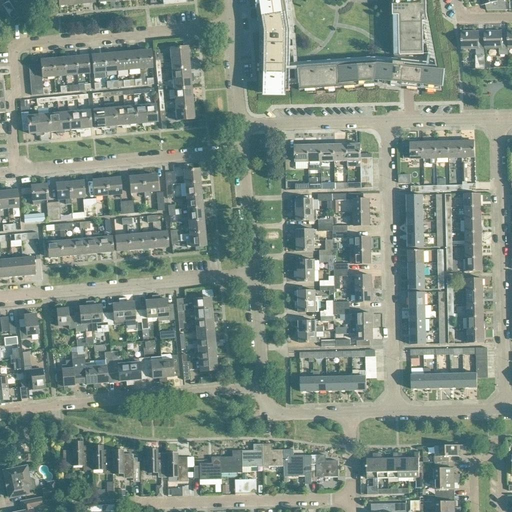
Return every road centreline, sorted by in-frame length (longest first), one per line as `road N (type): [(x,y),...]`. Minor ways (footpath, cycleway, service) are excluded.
road 1 (residential): [(17,172),(11,99),(21,46),(232,25)]
road 2 (residential): [(505,408),(498,119)]
road 3 (residential): [(395,411),(386,123)]
road 4 (residential): [(0,297),(254,274)]
road 5 (residential): [(21,408),(264,388)]
road 6 (residential): [(17,172),(243,150)]
road 7 (residential): [(350,500),(149,502),(135,511)]
road 8 (unclassified): [(241,126),(386,123)]
road 9 (residential): [(503,511),(502,466),(488,455),(473,469),(475,511)]
road 10 (residential): [(254,274),(243,150)]
